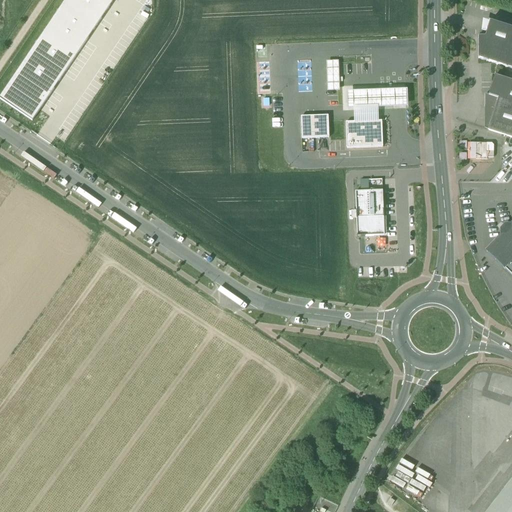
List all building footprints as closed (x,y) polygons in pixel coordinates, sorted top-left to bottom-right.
[(66,0),(0,98),(0,100),(32,122),(114,0),(66,0)] [(511,70),(511,30),(490,23),(485,39),(478,39),(478,60),(511,70)] [(326,63),(327,93),(339,92),(338,63),(326,63)] [(495,111),(488,132),(511,139),(511,82),(495,77),(488,97),(498,100),(495,111)] [(347,111),(354,110),(378,110),(408,108),(407,91),(346,93),(347,111)] [(485,107),(495,111),(498,100),(488,97),(485,96),(485,107)] [(495,111),(485,107),(484,107),(484,130),(488,132),(495,111)] [(354,110),(354,124),(378,123),(378,110),(354,110)] [(301,118),(302,140),(329,139),(328,117),(301,118)] [(346,124),(347,150),(382,149),(381,123),(378,123),(354,124),(346,124)] [(487,145),(475,145),(475,161),(487,161),(487,159),(493,159),(493,147),(491,145),(487,145)] [(360,193),(382,192),(382,181),(360,182),(360,193)] [(360,193),(355,193),(356,212),(356,213),(354,213),(354,219),(356,219),(356,220),(357,238),(374,238),(384,237),(383,226),(381,223),(381,219),(383,219),(383,218),(382,192),(360,193)] [(386,218),(383,218),(383,219),(381,219),(381,223),(383,226),(384,237),(374,238),(386,238),(386,218)] [(511,225),(511,226),(504,226),(500,231),(500,239),(486,253),(511,277),(511,225)] [(511,479),(486,511),(496,511),(511,492),(511,479)] [(511,511),(511,492),(496,511),(511,511)]
